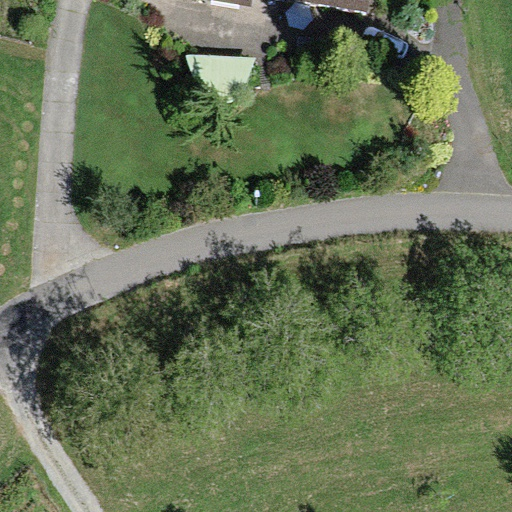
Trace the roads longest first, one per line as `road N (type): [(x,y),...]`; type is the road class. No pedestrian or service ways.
road 1 (residential): [(511,214),(411,209),(227,236),(68,291),(0,328)]
road 2 (track): [(91,511),(0,375)]
